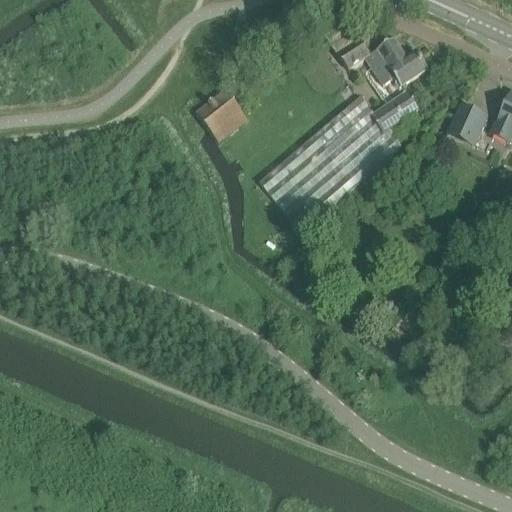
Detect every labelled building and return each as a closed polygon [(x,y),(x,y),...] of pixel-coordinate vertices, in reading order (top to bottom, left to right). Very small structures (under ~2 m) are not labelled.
[(383,91),(395,82),(401,92),(428,73),(415,54),(406,60),(394,43),(370,59),(347,25),(324,41),(349,76),(365,65),(383,91)] [(390,134),(419,113),(406,95),(373,118),(370,121),(383,139),(390,134)] [(243,119),(225,96),(196,119),(215,142),(243,119)] [(509,147),(511,139),(511,96),(498,127),(494,126),(489,139),(509,147)] [(259,187),(300,238),(400,150),(390,134),(383,139),(370,121),(373,118),(361,101),(259,187)] [(460,109),(447,139),(473,151),(487,122),(460,109)] [(394,329),(386,340),(404,353),(410,345),(404,341),(406,338),(394,329)]
